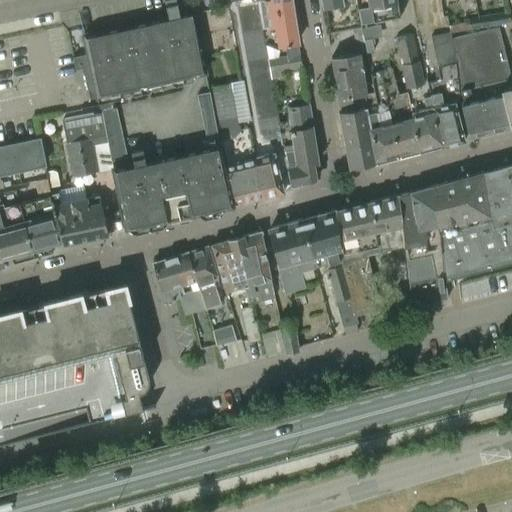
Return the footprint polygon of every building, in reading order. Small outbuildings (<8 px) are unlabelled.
[(89,98),(96,96),(113,92),(114,98),(120,97),(119,91),(205,71),(202,55),(199,41),(198,35),(198,34),(193,10),(178,13),(175,0),(164,0),(169,23),(84,41),(87,53),(72,56),(75,68),(82,67),(89,98)] [(226,0),(249,128),(249,127),(255,157),(253,158),(261,197),(283,191),(281,185),(273,153),(271,147),(283,145),(281,134),(277,110),(272,78),(269,59),(266,49),(263,28),(261,15),(258,1),(258,0),(226,0)] [(264,0),(258,1),(261,15),(292,9),(290,0),(264,0)] [(368,0),(369,7),(372,22),(400,16),(396,0),(368,0)] [(372,22),(369,7),(358,9),(361,24),(372,22)] [(299,50),(292,9),(261,15),(263,28),(275,26),(278,45),(285,45),(287,57),(299,55),(299,50)] [(508,10),(468,18),(470,29),(510,20),(508,10)] [(502,89),(511,86),(511,85),(498,27),(451,38),(456,62),(459,96),(459,98),(468,137),(511,127),(502,89)] [(352,31),(355,46),(364,45),(361,29),(352,31)] [(464,141),(454,99),(459,98),(459,96),(456,62),(451,38),(449,31),(430,36),(440,79),(427,82),(428,85),(431,96),(440,146),(464,141)] [(396,36),(402,64),(418,61),(411,32),(396,36)] [(374,50),(372,39),(364,41),(366,52),(374,50)] [(337,98),(338,98),(364,93),(364,94),(366,93),(359,53),(331,57),(337,98)] [(269,59),(272,78),(281,77),(280,70),(301,67),(299,55),(287,57),(269,59)] [(418,61),(402,64),(406,87),(423,83),(418,61)] [(376,107),(367,108),(376,161),(377,163),(419,152),(410,100),(407,91),(406,91),(398,93),(394,81),(391,68),(370,73),(372,87),(376,107)] [(230,83),(208,86),(209,92),(217,131),(229,130),(237,121),(230,83)] [(409,95),(410,100),(419,152),(440,146),(431,96),(428,85),(423,86),(424,92),(409,95)] [(217,131),(209,92),(195,95),(204,139),(218,136),(217,131)] [(376,161),(367,108),(364,94),(338,98),(337,98),(339,111),(350,167),(376,161)] [(317,163),(307,105),(289,108),(290,116),(283,117),(285,133),(281,134),(283,145),(291,184),(317,179),(316,172),(318,171),(316,163),(317,163)] [(92,136),(106,134),(101,112),(62,120),(66,142),(69,141),(92,136)] [(219,141),(221,148),(233,204),(261,197),(253,158),(255,157),(249,127),(249,128),(237,130),(238,137),(219,141)] [(99,170),(92,136),(69,141),(66,142),(65,142),(71,175),(99,170)] [(0,146),(0,173),(44,164),(39,138),(0,146)] [(233,204),(221,148),(146,165),(142,147),(130,149),(133,161),(112,165),(125,227),(233,204)] [(511,163),(482,172),(485,193),(489,192),(489,195),(492,194),(499,266),(511,262),(511,163)] [(443,183),(431,186),(439,232),(443,274),(444,280),(499,266),(492,194),(489,195),(489,192),(485,193),(482,172),(443,182),(443,183)] [(431,186),(398,195),(405,244),(404,244),(406,263),(408,284),(411,306),(446,297),(444,280),(443,274),(439,232),(431,186)] [(56,207),(61,242),(62,244),(94,237),(95,239),(110,235),(109,223),(106,224),(105,214),(111,213),(108,198),(103,200),(102,194),(62,205),(59,193),(51,195),(54,206),(56,207)] [(0,252),(2,258),(11,255),(13,259),(14,262),(52,251),(51,244),(61,242),(56,207),(54,206),(51,195),(0,208),(0,252)] [(398,195),(370,202),(372,210),(363,212),(372,251),(372,253),(404,244),(405,244),(398,195)] [(370,202),(336,211),(351,315),(355,314),(378,307),(365,254),(372,253),(372,251),(363,212),(372,210),(370,202)] [(311,254),(315,267),(325,264),(342,326),(357,322),(355,314),(351,315),(336,211),(303,219),(313,254),(311,254)] [(314,267),(315,267),(311,254),(313,254),(303,219),(269,229),(279,264),(277,265),(281,280),(285,292),(304,287),(300,272),(315,268),(314,267)] [(261,231),(236,238),(252,302),(274,297),(270,278),(261,231)] [(252,302),(236,238),(211,245),(225,291),(243,286),(249,308),(243,309),(248,341),(259,340),(254,307),(252,302)] [(207,246),(188,252),(197,278),(196,278),(202,301),(205,308),(220,304),(212,280),(217,278),(207,246)] [(197,278),(188,252),(153,263),(161,289),(165,302),(165,301),(180,297),(185,314),(205,308),(202,301),(196,278),(197,278)] [(395,266),(398,285),(408,284),(406,263),(395,266)] [(0,427),(55,414),(57,422),(59,429),(155,405),(154,398),(125,283),(0,314),(0,427)] [(293,318),(279,320),(285,352),(299,349),(293,318)] [(214,334),(216,345),(236,340),(234,329),(214,334)] [(262,340),(261,340),(264,354),(276,351),(271,329),(260,332),(262,340)]
